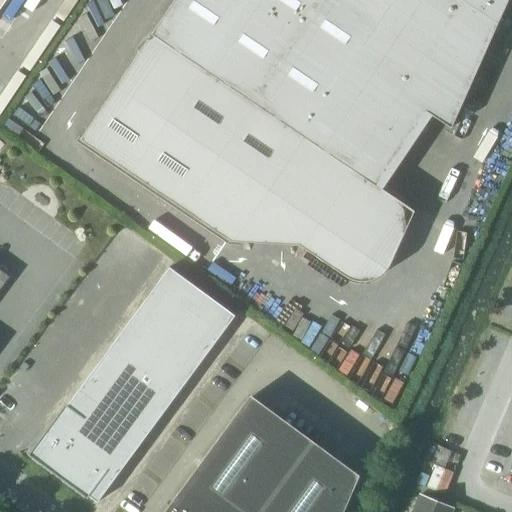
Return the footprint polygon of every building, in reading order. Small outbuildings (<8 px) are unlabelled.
[(230,242),(270,245),(298,246),(345,278),(347,279),(350,280),(353,281),(356,282),(359,283),(363,283),(366,282),(369,282),(372,281),(374,280),(377,278),(380,277),(382,275),(385,272),(387,270),(388,267),(390,265),(414,212),(376,187),(426,113),(450,129),(508,0),(174,0),(80,141),(230,242)] [(235,317),(175,273),(169,268),(31,455),(49,467),(51,464),(66,475),(63,478),(97,503),(235,317)] [(0,290),(9,277),(0,270),(0,290)] [(19,368),(24,372),(29,366),(23,362),(19,368)] [(342,511),(355,483),(354,482),(353,483),(338,472),(343,466),(328,454),(323,461),(276,426),(281,420),(265,409),(261,415),(246,404),(247,403),(245,402),(164,511),(342,511)] [(468,511),(454,506),(453,510),(447,508),(419,496),(412,511),(468,511)]
